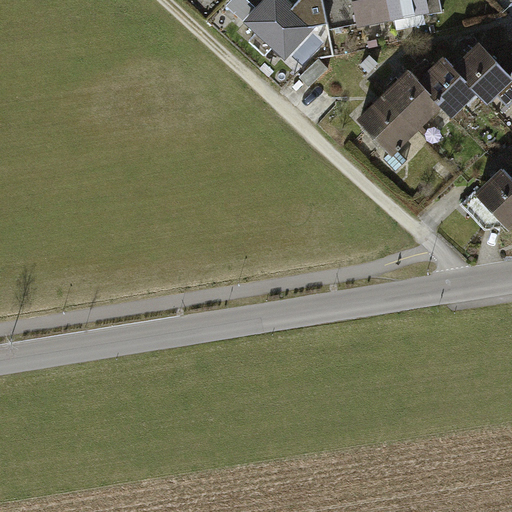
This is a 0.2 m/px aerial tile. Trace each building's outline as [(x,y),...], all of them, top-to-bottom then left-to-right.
[(314,27),(285,0),(260,0),(241,21),(283,60),(314,27)] [(389,0),(350,0),(356,27),(394,19),(389,0)] [(424,0),(389,0),(394,19),(428,12),(424,0)] [(479,59),(449,85),(471,111),(481,123),(511,96),(479,59)] [(439,74),(412,97),(437,125),(444,134),(471,111),(449,85),(439,74)] [(378,111),(411,148),(437,125),(412,97),(404,88),(378,111)] [(411,148),(378,111),(352,134),(385,171),(411,148)] [(511,203),(507,199),(498,188),(473,212),(507,248),(511,243),(511,203)]
